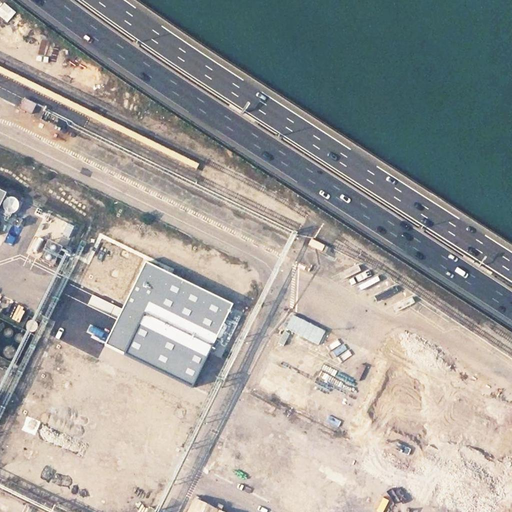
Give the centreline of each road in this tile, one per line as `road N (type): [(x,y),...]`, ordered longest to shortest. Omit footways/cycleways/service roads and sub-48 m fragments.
road 1 (trunk): [(49,0),(511,305)]
road 2 (trunk): [(511,267),(103,0)]
road 3 (unknown): [(0,39),(303,205),(313,222),(292,270)]
road 4 (unknown): [(292,270),(0,124)]
road 5 (unknown): [(292,270),(511,390)]
